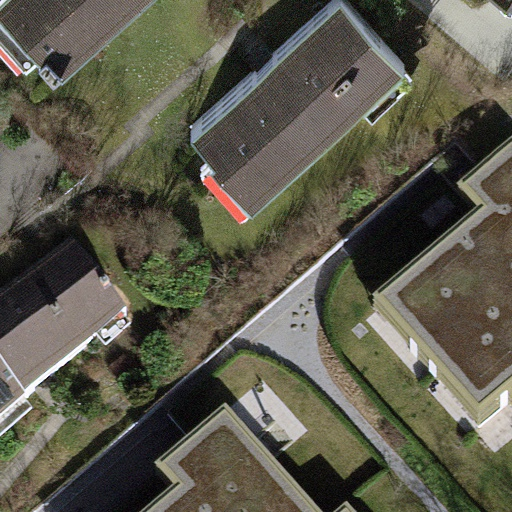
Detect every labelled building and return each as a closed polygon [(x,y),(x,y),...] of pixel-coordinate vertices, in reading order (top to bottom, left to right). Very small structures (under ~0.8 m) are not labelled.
[(14,0),(70,62),(139,0),(14,0)] [(300,36),(203,121),(263,190),(401,69),(339,0),(323,0),(293,27),(300,36)] [(511,164),(474,197),(495,221),(380,320),(479,433),(510,407),(511,408),(511,164)] [(78,244),(0,307),(0,430),(138,316),(78,244)] [(305,511),(227,423),(160,482),(180,504),(170,511),(305,511)]
